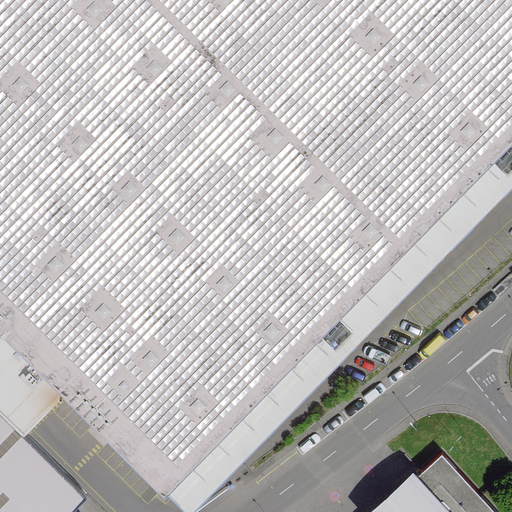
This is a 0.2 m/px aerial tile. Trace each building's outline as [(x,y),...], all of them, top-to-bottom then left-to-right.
[(511,0),(0,0),(0,319),(70,389),(168,485),(511,136),(511,0)] [(0,511),(70,511),(78,504),(87,496),(89,494),(26,433),(70,389),(0,319),(0,511)] [(500,511),(443,450),(420,472),(456,511),(500,511)] [(456,511),(420,472),(375,511),(456,511)] [(78,504),(86,511),(100,511),(101,511),(87,496),(78,504)]
